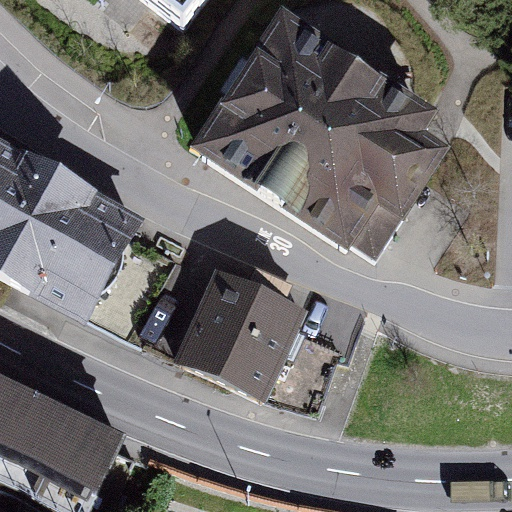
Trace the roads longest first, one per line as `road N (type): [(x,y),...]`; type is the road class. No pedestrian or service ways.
road 1 (residential): [(0,88),(61,142),(191,216),(379,298),(460,328),(511,335)]
road 2 (tertiary): [(511,483),(459,487),(320,471),(107,396),(0,338)]
